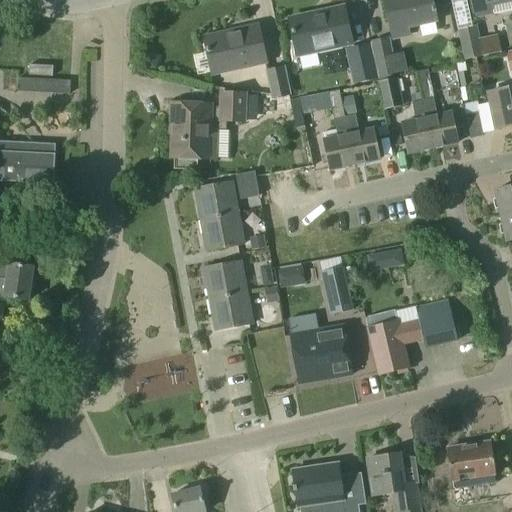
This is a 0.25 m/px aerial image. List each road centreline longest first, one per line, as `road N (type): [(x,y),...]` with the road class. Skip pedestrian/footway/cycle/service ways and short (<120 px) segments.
road 1 (residential): [(51,457),(102,468),(252,443),(511,381)]
road 2 (unclassified): [(51,457),(97,292),(110,207),(112,24),(105,0)]
road 3 (residential): [(511,349),(494,263),(457,220),(448,177)]
road 4 (residential): [(297,207),(448,177)]
